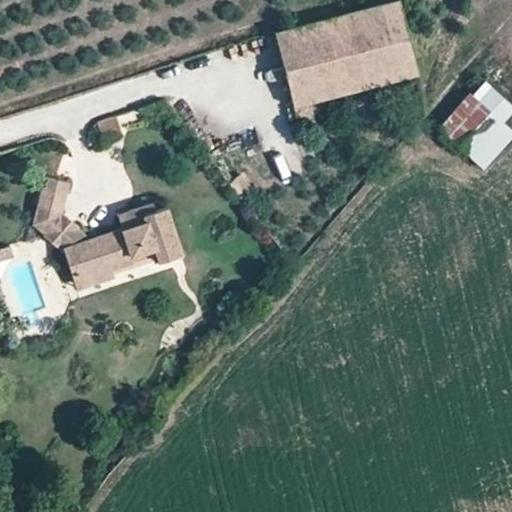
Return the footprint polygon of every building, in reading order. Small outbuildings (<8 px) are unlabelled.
[(277,38),(295,107),(419,75),(401,6),(277,38)] [(435,132),(454,149),(474,129),(488,113),(468,95),(435,132)] [(100,134),(105,151),(127,146),(122,128),(100,134)] [(474,129),(454,149),(463,156),(482,137),(474,129)] [(42,213),(65,218),(70,200),(46,195),(42,213)] [(48,239),(67,227),(64,222),(65,218),(42,213),(38,231),(48,239)] [(97,247),(82,237),(64,250),(70,254),(78,284),(95,279),(94,275),(160,259),(162,266),(164,272),(189,265),(176,217),(163,221),(162,215),(137,222),(140,227),(128,230),(129,239),(97,247)] [(64,250),(82,237),(67,227),(48,239),(64,250)] [(80,295),(120,284),(118,278),(162,266),(160,259),(94,275),(95,279),(78,284),(80,295)]
